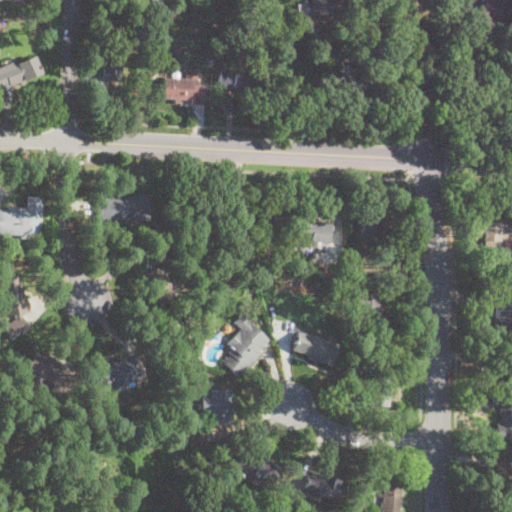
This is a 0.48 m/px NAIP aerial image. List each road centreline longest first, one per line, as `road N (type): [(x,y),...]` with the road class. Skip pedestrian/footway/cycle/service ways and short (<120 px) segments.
road 1 (tertiary): [(0,136),(425,159)]
road 2 (residential): [(425,159),(440,290),(437,511)]
road 3 (residential): [(68,140),(67,235),(86,301)]
road 4 (residential): [(396,0),(425,159)]
road 5 (residential): [(438,437),(358,436),(290,405)]
road 6 (residential): [(68,140),(72,0)]
